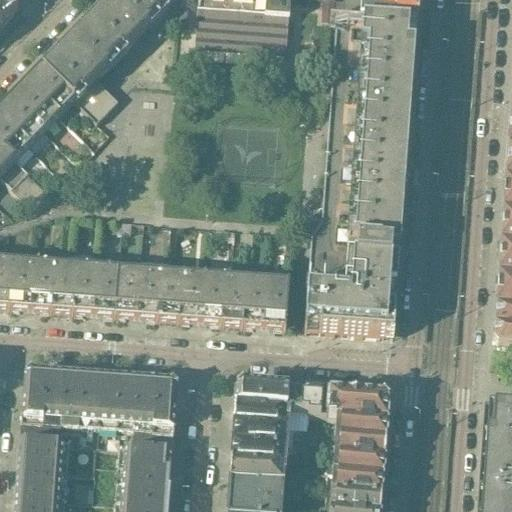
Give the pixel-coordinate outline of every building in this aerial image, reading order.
[(0,0),(0,31),(14,16),(4,0),(0,0)] [(94,87),(147,32),(176,3),(172,0),(114,0),(61,55),(94,87)] [(197,0),(193,56),(284,63),(289,1),(288,0),(197,0)] [(416,0),(343,0),(341,27),(414,32),(416,0)] [(322,6),(322,19),(333,19),(334,6),(322,6)] [(414,32),(341,27),(334,27),(319,231),(309,246),(302,339),(391,345),(397,271),(392,270),(392,259),(398,259),(414,32)] [(94,87),(61,55),(59,57),(41,72),(42,74),(39,77),(72,108),(95,131),(116,109),(94,87)] [(39,77),(25,92),(57,123),(72,108),(39,77)] [(25,92),(10,107),(42,139),(57,123),(25,92)] [(10,107),(0,117),(0,126),(28,154),(42,139),(10,107)] [(0,187),(34,220),(50,203),(13,168),(28,154),(0,126),(0,187)] [(511,183),(504,183),(501,216),(511,216),(511,183)] [(511,216),(501,216),(499,248),(511,249),(511,216)] [(511,249),(499,248),(496,280),(511,281),(511,249)] [(138,326),(142,269),(118,267),(117,279),(113,325),(138,326)] [(162,328),(165,283),(159,282),(160,271),(142,269),(138,326),(162,328)] [(19,272),(0,270),(0,316),(16,317),(19,272)] [(44,274),(19,272),(16,317),(40,319),(44,274)] [(192,331),(197,274),(182,273),(181,284),(177,284),(174,329),(192,331)] [(68,276),(44,274),(40,319),(64,321),(68,276)] [(211,332),(215,275),(197,274),(192,331),(211,332)] [(235,334),(238,288),(222,287),(223,276),(215,275),(211,332),(235,334)] [(76,322),(79,277),(68,276),(64,321),(76,322)] [(89,323),(92,277),(79,277),(76,322),(89,323)] [(117,279),(92,277),(89,323),(113,325),(117,279)] [(511,281),(496,280),(494,312),(511,313),(511,281)] [(174,329),(177,284),(165,283),(162,328),(174,329)] [(263,290),(238,288),(235,334),(259,336),(263,290)] [(287,292),(263,290),(259,336),(284,337),(287,292)] [(511,313),(494,312),(492,330),(511,331),(511,313)] [(511,331),(492,330),(491,347),(496,353),(511,354),(511,331)] [(44,379),(30,378),(23,384),(20,426),(41,428),(44,379)] [(44,379),(41,428),(41,432),(58,433),(63,380),(44,379)] [(81,382),(63,380),(58,433),(60,433),(77,434),(81,382)] [(100,383),(81,382),(77,434),(96,436),(100,383)] [(117,385),(100,383),(96,436),(113,437),(117,385)] [(136,386),(117,385),(113,437),(132,438),(136,386)] [(155,387),(136,386),(132,438),(151,440),(155,387)] [(170,389),(155,387),(151,440),(172,441),(175,395),(170,389)] [(287,397),(240,394),(234,399),(233,417),(285,420),(287,397)] [(327,426),(329,401),(287,397),(285,420),(290,420),(290,421),(288,438),(305,439),(305,436),(306,425),(327,426)] [(365,403),(329,401),(327,426),(331,427),(336,427),(363,429),(365,403)] [(381,405),(365,403),(363,429),(385,430),(386,411),(381,405)] [(511,414),(486,413),(485,438),(511,439),(511,414)] [(288,438),(290,421),(290,420),(285,420),(233,417),(232,435),(288,438)] [(41,428),(20,426),(18,450),(58,454),(58,452),(60,433),(58,433),(41,432),(41,428)] [(385,430),(363,429),(336,427),(335,433),(334,445),(384,448),(385,430)] [(288,438),(232,435),(231,452),(280,455),(281,445),(287,446),(288,438)] [(315,450),(316,437),(305,436),(305,439),(304,449),(315,450)] [(172,441),(151,440),(132,438),(131,457),(131,458),(170,462),(172,441)] [(511,439),(485,438),(483,464),(511,466),(511,439)] [(382,467),(384,448),(334,445),(333,457),(329,457),(329,463),(382,467)] [(58,454),(18,450),(14,504),(63,507),(67,453),(58,452),(58,454)] [(280,455),(231,452),(229,468),(279,471),(279,462),(286,463),(287,455),(280,455)] [(170,462),(131,458),(131,457),(118,456),(117,475),(169,479),(170,462)] [(295,456),(294,474),(302,475),(302,472),(304,472),(305,457),(295,456)] [(381,484),(382,467),(329,463),(328,469),(332,470),(331,480),(381,484)] [(511,466),(483,464),(481,492),(511,494),(511,466)] [(279,471),(229,468),(228,488),(278,491),(279,481),(285,481),(286,472),(279,471)] [(314,473),(304,472),(302,472),(302,475),(302,485),(313,486),(314,473)] [(167,497),(169,479),(117,475),(115,493),(167,497)] [(381,484),(331,480),(330,499),(380,503),(381,484)] [(281,511),(282,501),(301,503),(302,493),(278,491),(228,488),(226,511),(281,511)] [(511,511),(511,494),(481,492),(479,511),(511,511)] [(166,511),(167,497),(115,493),(113,511),(166,511)] [(378,511),(380,503),(330,499),(328,511),(378,511)]
